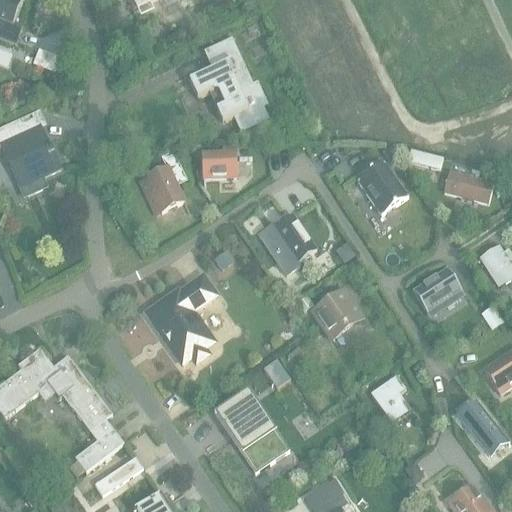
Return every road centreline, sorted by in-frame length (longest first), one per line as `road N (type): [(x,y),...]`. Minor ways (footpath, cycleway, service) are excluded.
road 1 (residential): [(385,288),(305,165),(122,284),(96,284)]
road 2 (residential): [(96,284),(94,56),(70,0)]
road 3 (residential): [(217,511),(91,318),(96,284)]
